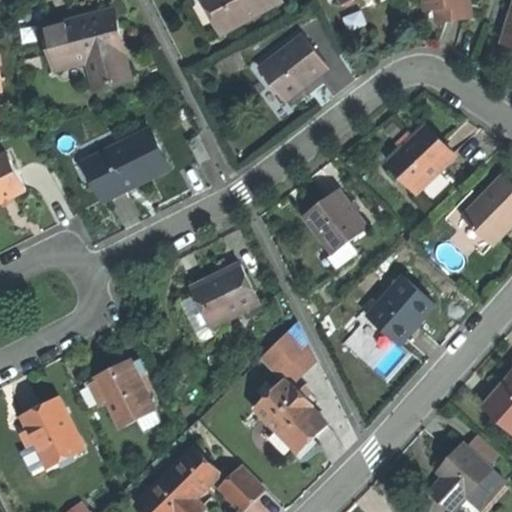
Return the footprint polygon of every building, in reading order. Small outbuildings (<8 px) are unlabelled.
[(207,0),(224,33),(283,0),(207,0)] [(439,0),(440,6),(441,13),(442,19),(474,15),(471,0),(439,0)] [(81,20),(47,30),(58,69),(90,60),(97,87),(132,77),(125,52),(127,51),(115,10),(81,20)] [(308,33),(263,66),(288,100),(311,84),(333,68),(308,33)] [(409,143),(389,161),(419,193),(458,157),(428,125),(409,143)] [(150,131),(88,161),(106,199),(137,184),(168,169),(150,131)] [(199,134),(188,140),(200,163),(211,158),(199,134)] [(0,202),(5,200),(26,190),(9,153),(0,157),(0,202)] [(511,182),(504,175),(464,217),(495,247),(511,228),(511,182)] [(326,202),(309,215),(336,252),(337,253),(353,241),(372,227),(343,189),(326,202)] [(337,253),(336,252),(331,256),(340,267),(361,251),(353,241),(337,253)] [(217,275),(192,288),(202,308),(211,325),(260,301),(241,263),(217,275)] [(405,277),(369,315),(401,344),(419,325),(436,306),(405,277)] [(202,308),(187,315),(198,337),(205,339),(215,334),(211,325),(202,308)] [(140,357),(134,360),(141,375),(148,372),(140,357)] [(116,369),(98,378),(110,402),(119,420),(155,402),(141,375),(134,360),(116,369)] [(511,376),(504,385),(485,406),(511,430),(511,376)] [(98,378),(89,383),(101,406),(110,402),(98,378)] [(285,380),(256,407),(298,453),(299,452),(296,449),(309,437),(312,440),(320,432),(327,425),(310,407),(312,405),(293,385),(291,387),(285,380)] [(42,405),(24,414),(31,429),(38,442),(50,466),(85,448),(60,396),(42,405)] [(155,402),(119,420),(122,425),(157,407),(155,402)] [(31,429),(24,433),(31,445),(38,442),(31,429)] [(454,458),(441,472),(446,477),(433,491),(455,511),(456,511),(495,470),(467,444),(454,458)] [(197,448),(142,503),(150,511),(184,511),(198,499),(223,474),(197,448)] [(250,511),(270,492),(248,470),(226,492),(245,511),(250,511)] [(94,511),(85,499),(68,511),(94,511)] [(198,499),(184,511),(204,511),(208,509),(198,499)]
